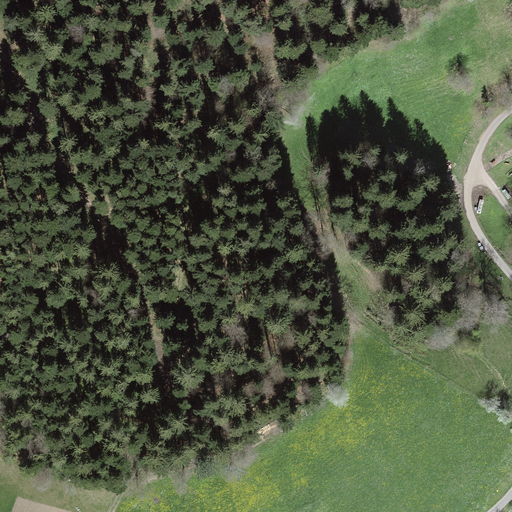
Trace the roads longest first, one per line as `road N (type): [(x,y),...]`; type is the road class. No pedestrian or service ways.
road 1 (track): [(114,511),(150,405),(143,310),(0,50)]
road 2 (unclassified): [(511,108),(484,140),(468,183),(479,234),(511,276)]
